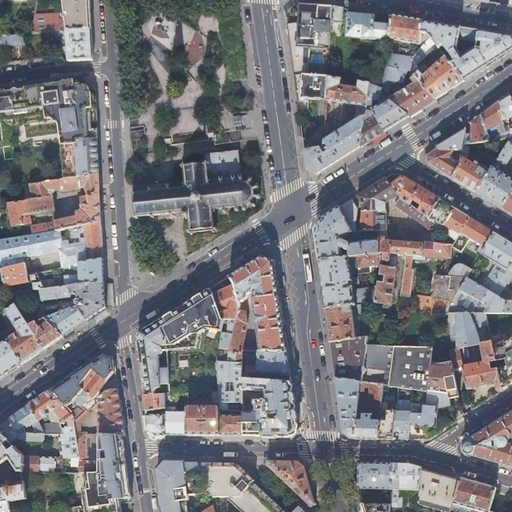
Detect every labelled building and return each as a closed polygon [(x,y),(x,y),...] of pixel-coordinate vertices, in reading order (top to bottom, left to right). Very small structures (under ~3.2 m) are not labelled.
[(45,32),(91,29),(90,6),(89,0),(62,0),(65,20),(32,22),(33,33),(45,32)] [(299,99),(308,100),(326,101),(328,77),(308,75),(309,48),(329,49),(331,23),(332,6),(297,4),(296,23),(285,24),(291,63),(294,86),(295,92),(296,94),(300,94),(299,99)] [(343,8),(332,6),(331,23),(341,23),(343,8)] [(200,60),(204,36),(178,18),(156,14),(155,20),(148,19),(144,25),(143,33),(150,38),(155,39),(163,45),(171,46),(185,56),(184,64),(196,66),(200,60)] [(388,40),(390,26),(374,24),(375,16),(347,14),(345,37),(387,41),(388,40)] [(408,19),(390,16),(390,26),(388,40),(419,45),(421,34),(421,33),(423,22),(408,19)] [(511,51),(511,36),(472,30),(454,27),(423,22),(421,33),(421,34),(427,35),(430,38),(439,50),(443,47),(449,54),(445,57),(464,82),(473,76),(483,70),(493,64),(511,51)] [(67,38),(68,61),(93,60),(92,46),(91,29),(45,32),(45,35),(55,34),(56,38),(67,38)] [(0,45),(15,44),(14,35),(0,35),(0,45)] [(456,87),(464,82),(445,57),(439,50),(430,38),(412,59),(411,60),(410,71),(410,72),(415,68),(414,67),(429,53),(439,64),(434,68),(432,67),(428,70),(430,72),(423,78),(419,73),(414,77),(435,100),(442,96),(449,91),(456,87)] [(412,59),(386,54),(384,67),(406,71),(410,71),(411,60),(412,59)] [(384,67),(382,80),(403,84),(406,71),(384,67)] [(340,79),(328,77),(326,101),(323,144),(321,144),(321,147),(303,150),(305,168),(311,171),(318,174),(333,164),(349,154),(359,148),(363,124),(365,110),(369,84),(365,83),(356,82),(356,88),(340,86),(340,79)] [(389,95),(381,89),(380,94),(409,117),(417,112),(428,104),(435,100),(414,77),(411,79),(413,84),(391,97),(389,95)] [(84,85),(83,85),(81,84),(77,79),(0,89),(0,119),(7,127),(11,126),(15,126),(26,125),(26,124),(37,123),(46,122),(46,121),(52,121),(57,125),(60,146),(78,145),(77,141),(97,140),(96,136),(96,126),(95,100),(89,93),(89,92),(89,91),(89,90),(88,88),(87,87),(86,86),(85,85),(84,85)] [(369,84),(365,110),(370,111),(374,117),(384,132),(396,125),(409,117),(380,94),(381,89),(381,88),(369,84)] [(295,92),(298,116),(306,116),(308,100),(299,99),(300,94),(296,94),(295,92)] [(503,98),(498,101),(505,131),(511,128),(511,121),(511,118),(511,102),(509,93),(503,98)] [(464,135),(463,146),(488,142),(486,128),(497,123),(500,141),(488,142),(499,156),(507,142),(511,131),(511,128),(505,131),(498,101),(493,105),(487,109),(481,114),(481,113),(475,117),(468,122),(471,126),(469,135),(464,135)] [(363,124),(359,148),(372,140),(384,132),(374,117),(363,124)] [(436,147),(438,150),(462,152),(463,146),(464,135),(465,129),(450,138),(436,147)] [(511,131),(507,142),(499,156),(497,159),(497,160),(505,166),(511,154),(511,131)] [(99,175),(98,158),(97,140),(77,141),(78,145),(60,146),(64,180),(99,175)] [(138,219),(138,217),(151,215),(152,219),(154,218),(154,215),(169,214),(170,217),(172,217),(172,219),(178,219),(184,218),(185,219),(189,219),(190,229),(188,230),(188,232),(190,232),(190,234),(193,234),(193,232),(212,230),(212,232),(214,232),(214,230),(217,229),(217,227),(214,227),(212,212),(215,211),(215,209),(223,208),(223,212),(226,212),(226,208),(235,207),(236,211),(238,211),(238,206),(243,206),(243,210),(245,210),(245,205),(249,204),(254,208),(255,206),(251,202),(254,199),(259,199),(259,197),(254,195),(254,190),(258,188),(257,186),(253,187),(250,184),(252,180),(250,179),(247,183),(243,182),(242,177),(241,177),(238,150),(205,153),(206,163),(185,165),(185,163),(183,163),(185,185),(183,185),(183,188),(170,189),(170,186),(169,186),(168,184),(169,182),(168,182),(167,183),(160,183),(160,182),(158,182),(158,184),(151,185),(150,184),(149,185),(150,186),(150,188),(149,188),(149,191),(147,191),(146,188),(144,187),(141,187),(139,191),(139,193),(136,194),(136,191),(134,191),(131,194),(131,196),(134,198),(135,206),(135,213),(134,216),(134,218),(136,220),(138,219)] [(462,152),(438,150),(432,154),(427,158),(428,163),(440,170),(453,178),(460,166),(461,157),(462,155),(462,152)] [(489,166),(492,167),(497,160),(497,159),(476,151),(474,155),(492,161),(489,166)] [(460,166),(453,178),(465,186),(477,193),(491,169),(481,164),(480,165),(475,162),(473,164),(461,157),(460,166)] [(491,169),(477,193),(485,198),(494,204),(502,209),(511,192),(511,178),(511,180),(492,167),(491,169)] [(393,174),(387,178),(399,197),(410,205),(412,200),(421,206),(418,210),(429,217),(440,200),(408,180),(399,174),(395,174),(393,174)] [(99,175),(64,180),(29,185),(32,198),(8,202),(13,226),(32,223),(31,215),(55,211),(53,193),(57,189),(63,192),(85,189),(88,197),(81,199),(81,209),(82,211),(75,212),(75,218),(55,222),(32,227),(33,231),(34,236),(61,232),(101,223),(101,211),(101,209),(100,199),(99,187),(99,185),(99,175)] [(379,239),(381,253),(384,252),(382,260),(390,261),(391,242),(385,242),(385,239),(388,239),(386,205),(385,204),(392,200),(396,207),(430,229),(437,228),(437,227),(437,223),(433,220),(429,217),(418,210),(410,205),(399,197),(387,178),(378,183),(363,193),(357,196),(362,204),(362,209),(363,230),(379,232),(380,239),(379,239)] [(511,192),(502,209),(511,214),(511,192)] [(352,200),(340,207),(354,229),(358,230),(357,209),(352,200)] [(455,209),(440,200),(429,217),(433,220),(435,218),(445,224),(455,209)] [(340,207),(330,213),(321,219),(314,230),(316,244),(319,262),(381,253),(379,239),(380,239),(379,232),(363,230),(358,230),(354,229),(340,207)] [(462,213),(455,209),(445,224),(444,225),(458,234),(469,218),(462,213)] [(454,241),(451,245),(452,246),(460,251),(469,238),(473,241),(470,246),(482,253),(494,233),(469,218),(458,234),(454,241)] [(102,241),(101,223),(61,232),(34,236),(18,238),(0,240),(0,255),(2,270),(25,265),(26,265),(25,257),(35,256),(35,257),(59,252),(62,269),(70,267),(83,264),(103,260),(102,241)] [(481,255),(496,264),(481,287),(466,278),(452,302),(445,313),(447,313),(457,313),(485,313),(511,312),(511,300),(504,301),(497,297),(506,283),(507,284),(511,275),(511,244),(507,241),(494,233),(482,253),(481,255)] [(438,235),(436,234),(435,244),(451,245),(454,241),(447,236),(439,234),(438,235)] [(389,267),(381,266),(381,271),(375,302),(373,313),(377,313),(379,303),(391,305),(396,270),(397,255),(406,255),(422,256),(422,243),(392,242),(391,242),(390,261),(389,267)] [(406,255),(401,295),(407,296),(410,297),(413,269),(411,269),(412,259),(425,260),(425,257),(450,258),(452,246),(451,245),(435,244),(422,243),(422,256),(406,255)] [(381,253),(319,262),(321,275),(322,285),(326,309),(355,305),(352,284),(358,283),(359,283),(358,276),(351,277),(350,266),(352,264),(359,263),(364,266),(375,265),(376,269),(378,271),(381,271),(381,266),(382,260),(384,252),(381,253)] [(263,256),(229,277),(233,284),(239,302),(246,298),(248,294),(250,293),(252,289),(254,290),(252,295),(259,351),(287,352),(280,305),(274,261),(269,259),(263,256)] [(44,290),(105,284),(104,278),(104,272),(104,267),(103,260),(83,264),(70,267),(70,269),(73,269),(73,270),(77,271),(80,271),(80,276),(65,277),(65,282),(56,283),(55,280),(52,280),(50,272),(47,272),(37,275),(41,284),(44,290)] [(432,299),(452,302),(466,278),(472,270),(463,265),(461,264),(459,264),(457,264),(455,265),(453,267),(450,271),(448,269),(444,276),(436,275),(432,299)] [(25,265),(2,270),(4,282),(5,282),(6,287),(30,283),(29,276),(28,276),(26,269),(25,265)] [(37,275),(47,272),(46,267),(43,265),(31,268),(30,268),(30,269),(32,276),(37,275)] [(220,283),(211,289),(213,293),(224,319),(226,318),(225,321),(236,321),(239,310),(240,304),(239,302),(233,284),(229,277),(220,283)] [(78,307),(87,321),(93,317),(106,308),(105,293),(105,284),(44,290),(41,284),(34,284),(35,290),(40,290),(42,301),(71,298),(71,295),(77,295),(77,300),(74,300),(69,303),(70,305),(72,305),(78,305),(78,307)] [(172,313),(172,312),(167,313),(164,317),(164,318),(158,322),(166,342),(169,395),(175,395),(211,393),(218,392),(217,364),(218,354),(225,321),(226,318),(224,319),(213,293),(211,289),(201,295),(201,294),(196,295),(193,298),(194,300),(183,307),(172,313)] [(14,302),(6,292),(3,292),(5,308),(14,302)] [(47,318),(63,337),(71,331),(79,326),(87,321),(78,307),(64,312),(64,310),(72,306),(72,305),(70,305),(69,303),(58,304),(58,303),(44,305),(47,318)] [(355,305),(326,309),(329,327),(331,342),(356,339),(352,313),(366,311),(365,306),(367,306),(367,303),(355,305)] [(0,373),(2,377),(13,370),(23,364),(36,355),(45,349),(21,314),(16,305),(6,312),(19,333),(13,337),(8,330),(2,334),(6,341),(1,345),(0,343),(0,373)] [(30,310),(21,314),(45,349),(54,343),(63,337),(47,318),(44,305),(34,309),(38,317),(41,322),(44,326),(40,328),(37,324),(37,323),(37,322),(30,310)] [(399,305),(396,327),(403,328),(406,306),(399,305)] [(239,310),(236,321),(230,353),(241,353),(242,351),(246,324),(245,311),(239,310)] [(447,313),(447,326),(449,326),(449,333),(450,339),(454,338),(454,332),(457,332),(457,349),(449,351),(451,363),(453,369),(462,367),(461,360),(459,349),(473,346),(479,345),(491,343),(490,337),(485,313),(457,313),(447,313)] [(236,321),(225,321),(218,354),(217,364),(218,392),(218,404),(218,408),(218,411),(228,411),(242,411),(242,391),(242,380),(247,381),(247,373),(246,373),(246,366),(241,366),(241,353),(230,353),(236,321)] [(158,322),(151,327),(150,325),(142,330),(143,331),(142,334),(141,334),(140,334),(138,335),(138,336),(137,338),(137,339),(139,341),(138,343),(137,343),(138,352),(139,352),(141,363),(142,373),(141,373),(142,381),(143,387),(144,395),(146,395),(146,396),(165,395),(169,395),(166,342),(158,322)] [(511,332),(490,337),(491,343),(496,363),(497,370),(502,390),(511,383),(511,332)] [(356,339),(331,342),(333,360),(336,378),(362,382),(363,374),(364,374),(365,372),(389,375),(388,385),(398,387),(412,389),(428,391),(430,363),(431,348),(394,347),(367,345),(368,337),(356,339)] [(491,343),(479,345),(483,363),(462,367),(467,391),(495,384),(496,391),(499,392),(502,390),(497,370),(492,371),(490,364),(496,363),(491,343)] [(474,352),(473,346),(459,349),(461,360),(467,359),(466,354),(474,352)] [(288,364),(287,352),(259,351),(257,351),(257,366),(246,366),(246,373),(247,373),(290,376),(288,364)] [(67,408),(71,414),(72,422),(76,419),(85,410),(74,400),(83,390),(79,386),(92,371),(107,381),(114,371),(113,364),(107,361),(101,358),(93,364),(77,375),(61,386),(53,391),(67,408)] [(444,364),(430,363),(428,391),(448,394),(449,399),(459,397),(453,369),(451,363),(444,364)] [(74,400),(85,410),(99,398),(103,394),(105,393),(106,392),(108,391),(110,390),(114,390),(117,390),(117,385),(115,377),(110,381),(109,382),(107,381),(92,371),(79,386),(83,390),(74,400)] [(381,407),(382,391),(383,385),(362,382),(336,378),(340,404),(343,432),(347,435),(350,437),(361,438),(379,438),(379,431),(381,407)] [(243,417),(244,437),(251,436),(269,437),(293,437),(295,434),(298,431),(295,413),(291,383),(247,381),(242,380),(242,391),(264,392),(265,401),(255,402),(255,411),(251,414),(244,414),(243,417)] [(397,393),(398,387),(388,385),(383,385),(382,391),(397,394),(397,393)] [(35,400),(30,404),(38,419),(53,409),(61,421),(71,414),(67,408),(53,391),(51,389),(45,393),(35,400)] [(99,398),(97,433),(98,433),(121,435),(125,435),(123,424),(121,412),(120,409),(119,401),(117,390),(114,390),(110,390),(108,391),(106,392),(105,393),(103,394),(99,398)] [(165,395),(146,396),(143,397),(144,405),(145,412),(165,408),(165,395)] [(169,395),(165,395),(165,408),(165,415),(165,436),(177,436),(187,436),(187,412),(175,412),(175,395),(169,395)] [(437,406),(411,403),(411,412),(410,424),(418,425),(417,427),(426,428),(426,426),(436,427),(437,406)] [(30,404),(22,409),(15,414),(13,415),(8,419),(9,420),(15,433),(44,433),(39,423),(38,419),(30,404)] [(386,407),(381,407),(379,431),(394,431),(396,412),(396,404),(390,404),(389,411),(386,411),(386,407)] [(187,412),(187,436),(201,436),(219,436),(218,411),(218,408),(187,408),(187,412)] [(218,411),(219,436),(231,436),(244,437),(243,417),(228,417),(228,411),(218,411)] [(396,412),(394,431),(409,432),(410,424),(411,412),(396,412)] [(508,441),(511,438),(511,413),(466,442),(466,443),(465,443),(463,444),(462,446),(462,447),(462,449),(462,451),(463,452),(464,454),(466,454),(468,454),(468,455),(510,467),(511,467),(511,444),(508,444),(508,441)] [(60,456),(23,456),(23,472),(77,472),(78,455),(73,428),(73,426),(72,422),(71,414),(61,421),(60,422),(62,433),(57,433),(60,456)] [(165,415),(146,415),(148,431),(151,434),(154,436),(160,436),(165,436),(165,415)] [(0,426),(0,432),(9,441),(11,443),(16,438),(18,439),(24,438),(24,441),(42,441),(44,438),(44,433),(15,433),(9,420),(4,424),(0,426)] [(39,423),(44,433),(57,433),(62,433),(60,422),(39,423)] [(78,455),(77,472),(81,472),(88,472),(97,472),(97,471),(97,460),(89,460),(85,460),(86,432),(79,432),(78,427),(73,428),(78,455)] [(0,502),(10,501),(27,498),(23,472),(23,456),(13,445),(10,446),(12,449),(9,451),(4,444),(9,441),(0,432),(0,502)] [(89,433),(89,460),(97,460),(98,433),(97,433),(89,433)] [(98,433),(97,460),(97,471),(126,471),(121,435),(98,433)] [(160,466),(157,470),(160,494),(162,511),(188,511),(187,501),(207,498),(207,496),(210,494),(208,492),(207,492),(198,464),(190,464),(190,461),(184,461),(165,460),(161,465),(160,466)] [(269,461),(267,465),(311,507),(315,504),(309,482),(304,467),(299,462),(290,462),(269,461)] [(358,463),(357,489),(391,490),(391,464),(376,464),(358,463)] [(210,494),(213,500),(218,497),(228,497),(228,500),(241,511),(283,511),(278,506),(272,501),(270,498),(264,493),(262,491),(256,485),(254,483),(255,482),(239,466),(237,464),(234,464),(226,464),(225,464),(222,464),(213,464),(211,464),(202,464),(198,464),(207,492),(208,492),(210,494)] [(391,464),(391,490),(398,490),(420,491),(421,470),(421,468),(410,465),(406,465),(391,464)] [(421,470),(420,491),(419,502),(426,503),(452,511),(453,507),(460,481),(421,470)] [(67,506),(67,511),(117,511),(121,511),(120,504),(131,503),(126,471),(97,471),(97,472),(88,472),(90,485),(83,486),(82,486),(83,497),(85,498),(87,511),(82,511),(82,506),(79,506),(79,505),(67,506)] [(88,472),(81,472),(83,486),(90,485),(88,472)] [(461,479),(460,481),(453,507),(468,511),(471,511),(473,511),(474,511),(478,511),(489,511),(496,489),(479,484),(461,479)] [(391,507),(402,507),(402,498),(398,498),(398,490),(391,490),(391,504),(391,507)] [(10,501),(0,502),(0,511),(11,511),(10,501)] [(304,511),(300,507),(294,502),(283,511),(304,511)]
